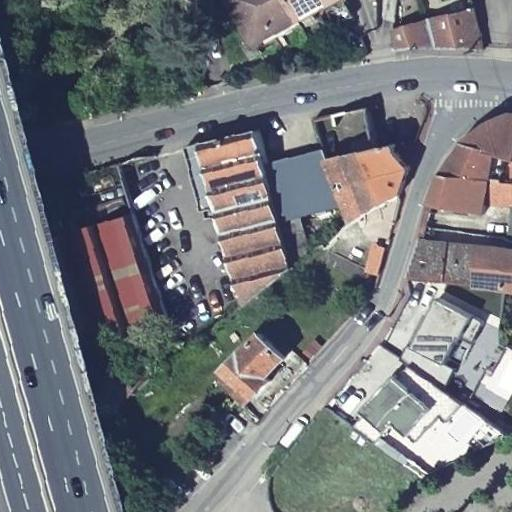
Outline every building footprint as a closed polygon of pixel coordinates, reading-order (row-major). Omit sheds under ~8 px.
[(231,0),(254,47),(342,0),(231,0)] [(399,54),(483,50),(474,12),(395,34),(399,54)] [(367,109),(331,115),(339,161),(375,152),(367,109)] [(511,117),(495,122),(465,143),(500,154),(500,181),(507,182),(510,158),(511,158),(511,117)] [(242,304),(245,303),(293,268),(281,223),(276,201),(268,168),(259,130),(201,143),(218,214),(242,304)] [(204,217),(218,214),(201,143),(186,147),(204,217)] [(443,174),(441,177),(500,181),(500,172),(500,154),(465,143),(458,151),(443,174)] [(332,163),(338,183),(346,207),(349,217),(352,226),(357,222),(363,228),(371,224),(367,216),(388,204),(401,197),(412,171),(407,166),(397,155),(397,149),(375,152),(339,161),(332,163)] [(268,168),(276,201),(338,183),(332,163),(329,156),(268,168)] [(511,205),(511,223),(511,231),(511,181),(507,182),(500,181),(441,177),(431,204),(441,209),(485,215),(487,202),(511,205)] [(338,183),(276,201),(281,223),(346,207),(338,183)] [(30,246),(59,349),(161,317),(134,217),(30,246)] [(349,238),(345,232),(338,236),(342,243),(349,238)] [(509,289),(511,289),(511,250),(419,241),(406,278),(509,289)] [(368,272),(380,277),(388,251),(377,247),(368,272)] [(410,365),(440,387),(451,367),(442,361),(457,335),(470,342),(482,321),(437,296),(410,344),(401,359),(405,362),(410,365)] [(242,382),(233,393),(250,407),(271,382),(268,378),(290,354),(262,332),(228,370),(242,382)] [(90,399),(106,426),(178,362),(166,336),(90,399)] [(401,359),(410,344),(405,341),(397,357),(401,359)] [(394,375),(399,378),(410,365),(405,362),(394,375)] [(440,387),(410,365),(399,378),(394,375),(390,372),(359,409),(362,412),(350,426),(373,442),(388,419),(405,430),(425,401),(436,409),(451,394),(440,387)] [(459,400),(451,394),(436,409),(445,415),(459,400)] [(416,438),(436,409),(425,401),(405,430),(416,438)]
